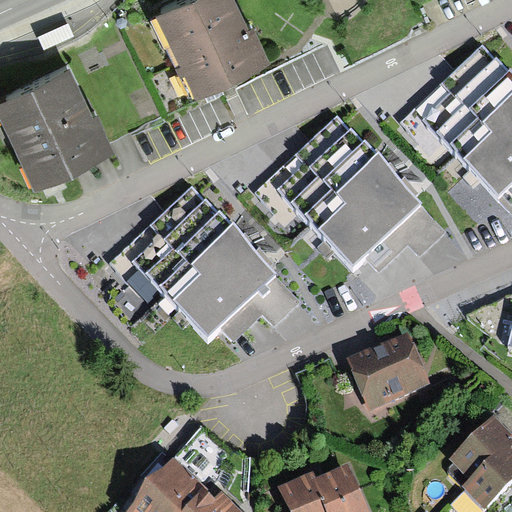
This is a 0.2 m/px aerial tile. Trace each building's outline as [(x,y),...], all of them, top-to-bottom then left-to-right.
[(227,0),(178,0),(159,10),(195,82),(254,52),(227,0)] [(511,71),(481,46),(399,120),(429,161),(447,146),(498,199),(511,185),(511,71)] [(65,65),(0,96),(0,106),(34,176),(103,143),(65,65)] [(378,152),(338,117),(255,192),(286,227),(298,211),(353,268),(421,203),(378,152)] [(234,222),(191,188),(109,263),(153,311),(166,296),(208,338),(277,272),(234,222)] [(401,346),(350,370),(370,412),(421,388),(401,346)] [(449,467),(470,487),(510,447),(489,427),(449,467)] [(484,511),(511,484),(511,460),(505,453),(463,494),(481,511),(484,511)] [(197,511),(206,502),(171,473),(136,511),(197,511)] [(359,511),(344,476),(315,488),(324,511),(359,511)] [(322,511),(311,484),(280,497),(286,511),(322,511)] [(224,511),(211,500),(200,511),(224,511)]
